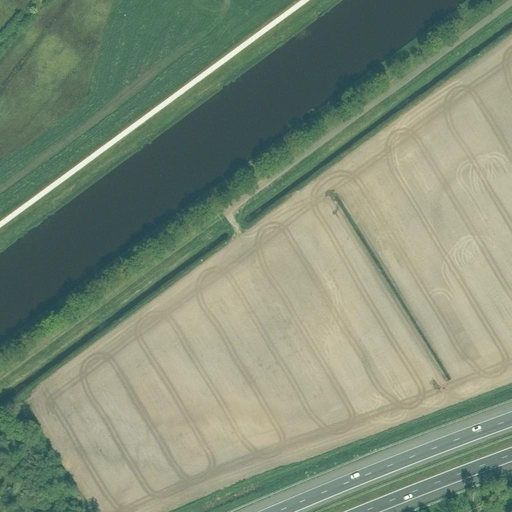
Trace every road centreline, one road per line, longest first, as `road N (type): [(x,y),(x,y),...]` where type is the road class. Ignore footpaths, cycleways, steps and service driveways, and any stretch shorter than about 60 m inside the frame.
road 1 (unclassified): [(224,211),(511,1)]
road 2 (track): [(224,211),(0,380)]
road 3 (motorway): [(511,420),(277,511)]
road 4 (motorway): [(364,511),(511,455)]
